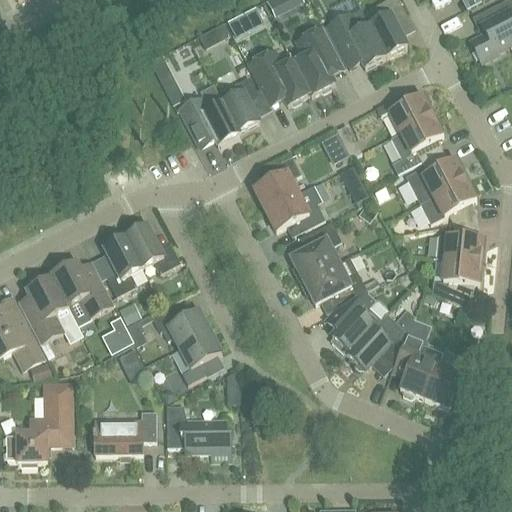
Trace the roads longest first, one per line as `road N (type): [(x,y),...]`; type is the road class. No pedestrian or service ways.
road 1 (residential): [(0,499),(432,496),(443,478),(442,451),(326,395),(218,188)]
road 2 (residential): [(218,188),(449,69)]
road 3 (residential): [(0,270),(138,203),(175,197)]
road 4 (residential): [(244,356),(179,226),(175,197)]
road 5 (residential): [(511,188),(503,314)]
road 6 (residential): [(449,69),(511,173)]
